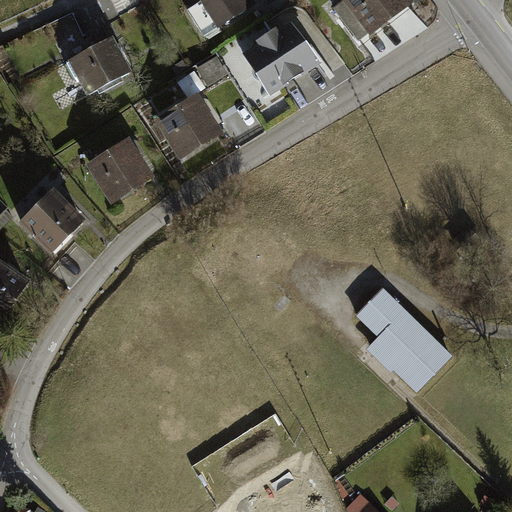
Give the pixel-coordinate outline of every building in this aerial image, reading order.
[(197,0),(216,29),(255,6),(251,0),(197,0)] [(341,0),(368,37),(409,8),(403,0),(341,0)] [(291,25),(243,55),(267,92),(314,61),(291,25)] [(69,61),(87,97),(130,75),(112,40),(69,61)] [(154,123),(177,157),(221,128),(198,94),(154,123)] [(87,165),(111,202),(150,177),(126,140),(87,165)] [(18,227),(49,254),(82,218),(50,190),(18,227)] [(0,316),(5,320),(28,284),(0,266),(0,316)] [(263,302),(282,317),(294,301),(276,286),(263,302)] [(456,355),(384,287),(356,316),(378,337),(367,349),(416,396),(456,355)]
